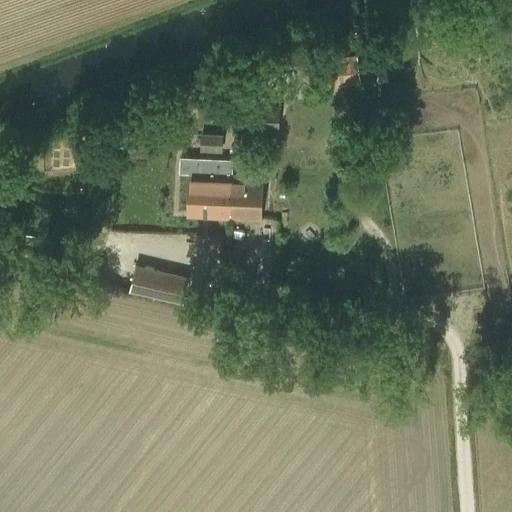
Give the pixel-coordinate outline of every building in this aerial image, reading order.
[(358,55),(309,62),(312,88),(361,81),(358,55)] [(280,129),(281,105),(243,104),(241,127),(280,129)] [(223,151),(224,134),(201,133),(200,150),(223,151)] [(235,188),(236,177),(236,176),(232,176),(232,157),(200,156),(200,173),(193,173),(192,198),(210,199),(209,215),(211,216),(210,225),(230,226),(230,217),(234,217),(235,188)] [(261,218),(263,177),(236,176),(236,177),(235,188),(234,217),(261,218)] [(131,288),(157,294),(162,270),(137,264),(131,288)]
